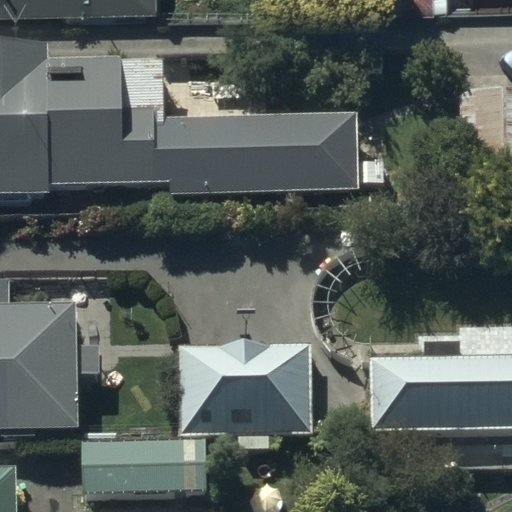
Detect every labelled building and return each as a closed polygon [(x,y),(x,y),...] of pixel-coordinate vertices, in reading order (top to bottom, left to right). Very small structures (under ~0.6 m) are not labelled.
[(0,0),(0,18),(155,15),(155,0),(0,0)] [(346,0),(347,19),(461,18),(460,0),(346,0)] [(0,222),(49,222),(49,213),(167,209),(167,218),(357,215),(356,139),(164,142),(163,85),(47,87),(47,63),(0,63),(0,222)] [(511,112),(460,112),(460,196),(511,195),(511,112)] [(0,457),(77,456),(76,400),(98,400),(97,369),(73,369),(73,332),(35,333),(35,327),(7,328),(7,304),(0,304),(0,457)] [(511,377),(496,377),(496,370),(481,370),(481,378),(459,378),(458,353),(425,354),(425,378),(368,380),(369,452),(511,448),(511,377)] [(158,440),(158,453),(238,454),(238,466),(266,466),(267,451),(308,452),(308,356),(184,358),(184,368),(178,368),(177,440),(158,440)] [(82,460),(82,511),(127,511),(206,511),(206,458),(82,460)] [(0,511),(14,511),(14,496),(11,496),(10,487),(0,487),(0,511)]
